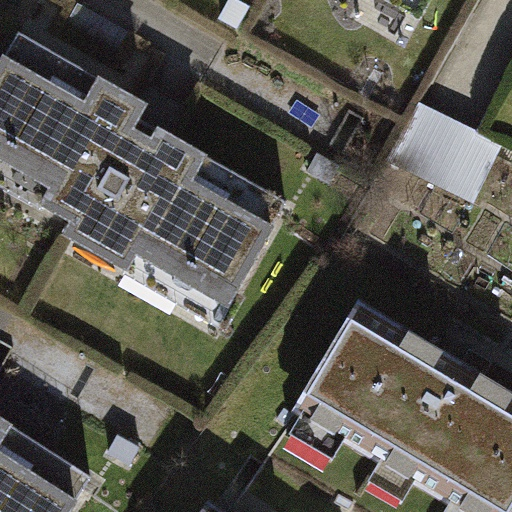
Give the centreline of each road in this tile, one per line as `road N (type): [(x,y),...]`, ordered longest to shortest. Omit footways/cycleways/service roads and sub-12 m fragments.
road 1 (unknown): [(137,0),(319,114)]
road 2 (unknown): [(0,323),(140,408)]
